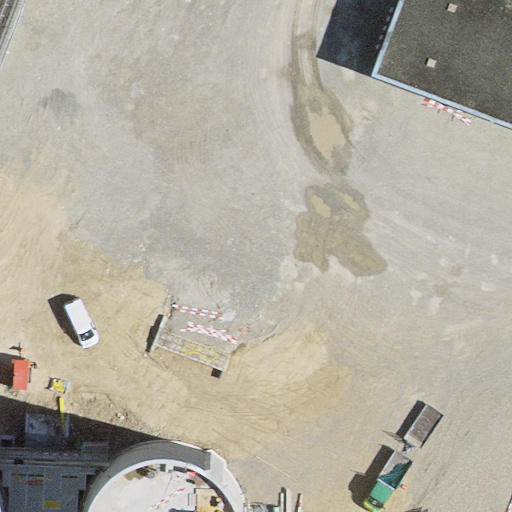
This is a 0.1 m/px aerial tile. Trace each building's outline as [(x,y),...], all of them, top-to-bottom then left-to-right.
[(0,0),(0,232),(9,236),(65,257),(255,328),(273,280),(279,282),(286,263),(280,261),(327,134),(333,136),(340,117),(335,115),(377,0),(0,0)] [(511,0),(398,0),(372,71),(511,123),(511,0)] [(357,130),(332,196),(450,240),(475,174),(357,130)] [(479,314),(319,258),(287,351),(446,407),(479,314)] [(0,511),(285,511),(255,468),(161,403),(49,376),(0,384),(0,511)] [(329,511),(381,511),(389,494),(343,476),(329,511)]
